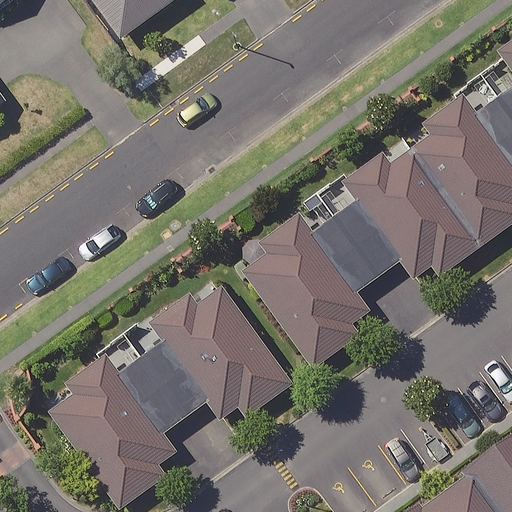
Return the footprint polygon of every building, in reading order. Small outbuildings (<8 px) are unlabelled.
[(0,14),(19,0),(0,0),(0,112),(3,110),(0,105),(0,14)] [(88,0),(121,44),(181,0),(88,0)] [(511,120),(482,142),(464,118),(348,204),(364,227),(313,265),(296,243),(238,286),(313,385),(372,342),(355,320),(406,283),(422,304),(511,237),(511,120)] [(289,404),(214,304),(151,350),(168,373),(129,401),(112,379),(49,426),(112,511),(142,511),(189,478),(167,449),(210,417),(232,446),(289,404)] [(511,511),(511,448),(422,511),(511,511)]
